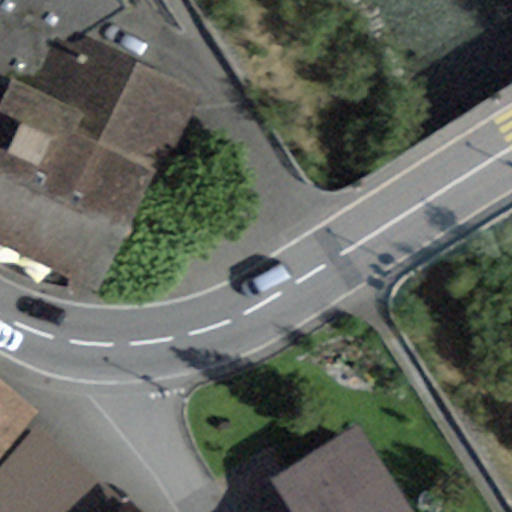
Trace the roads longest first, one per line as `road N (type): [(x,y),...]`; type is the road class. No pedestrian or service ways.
road 1 (primary): [(133,343),(197,332),(258,305),(511,140)]
road 2 (residential): [(133,343),(156,404),(223,511)]
road 3 (primary): [(0,313),(65,341),(133,343)]
